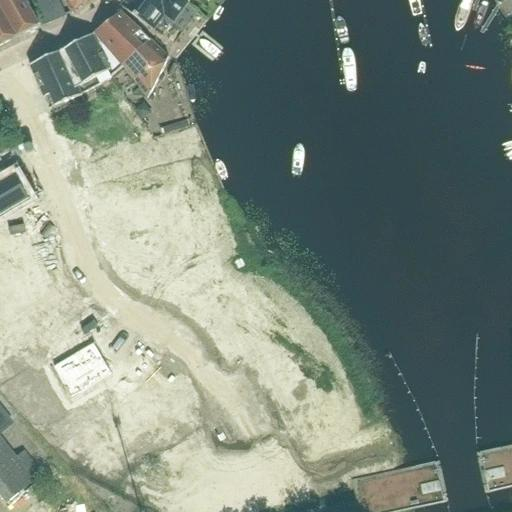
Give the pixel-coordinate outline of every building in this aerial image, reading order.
[(0,0),(0,7),(17,38),(40,27),(24,0),(0,0)] [(55,0),(36,0),(47,24),(64,17),(55,0)] [(62,0),(70,14),(88,0),(62,0)] [(129,0),(123,10),(144,25),(154,32),(164,18),(173,25),(188,6),(181,0),(129,0)] [(0,46),(17,38),(0,7),(0,46)] [(93,35),(122,68),(149,43),(120,15),(93,35)] [(110,81),(110,80),(122,68),(93,35),(61,53),(81,98),(81,97),(110,81)] [(123,69),(147,101),(168,60),(149,43),(122,68),(123,69)] [(29,67),(49,112),(81,98),(61,53),(30,67),(29,67)] [(6,175),(0,179),(0,223),(26,209),(6,175)] [(196,228),(139,257),(157,292),(218,262),(217,261),(213,263),(196,228)] [(17,291),(44,275),(26,244),(21,247),(15,236),(0,245),(0,275),(6,272),(17,291)] [(224,237),(206,244),(213,261),(230,255),(224,237)] [(307,327),(244,359),(298,467),(361,435),(307,327)] [(94,345),(53,369),(71,400),(112,376),(94,345)] [(132,389),(82,419),(96,443),(116,431),(122,442),(152,424),(132,389)] [(31,482),(29,479),(14,460),(0,442),(0,429),(6,425),(0,417),(0,502),(2,505),(31,482)] [(29,479),(38,471),(23,452),(14,460),(29,479)]
